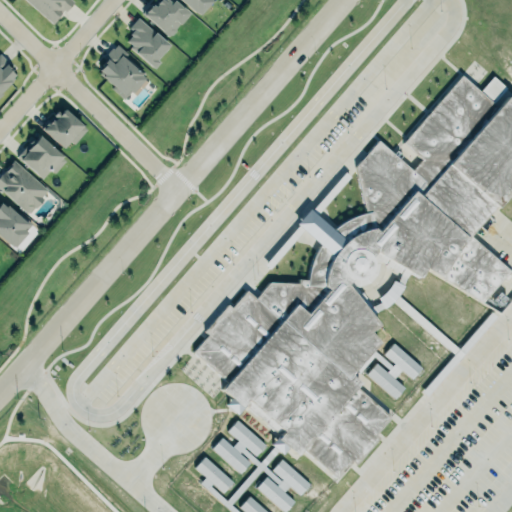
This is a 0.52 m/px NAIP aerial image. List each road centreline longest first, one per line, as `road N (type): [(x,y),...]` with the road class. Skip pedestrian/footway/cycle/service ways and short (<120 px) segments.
road 1 (tertiary): [(339,0),(0,391)]
road 2 (residential): [(0,13),(178,188)]
road 3 (residential): [(112,0),(0,128)]
